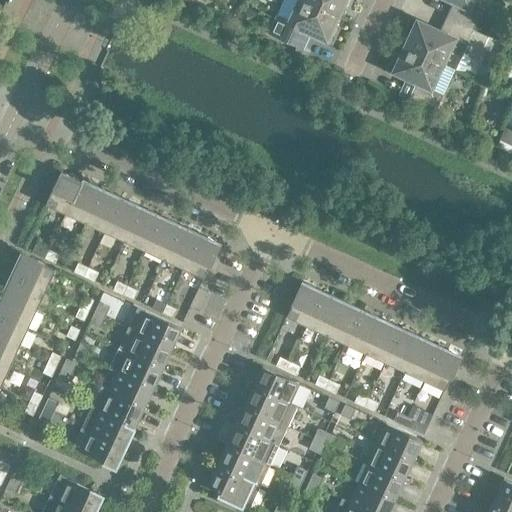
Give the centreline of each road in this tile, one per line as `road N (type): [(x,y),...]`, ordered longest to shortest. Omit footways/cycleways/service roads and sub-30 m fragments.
road 1 (residential): [(140,511),(269,236)]
road 2 (residential): [(269,236),(16,113)]
road 3 (residential): [(510,347),(269,236)]
road 4 (residential): [(433,511),(510,347)]
road 5 (unclassified): [(16,113),(70,0)]
